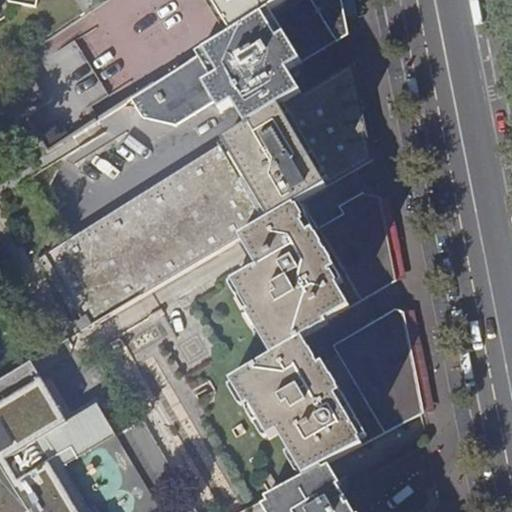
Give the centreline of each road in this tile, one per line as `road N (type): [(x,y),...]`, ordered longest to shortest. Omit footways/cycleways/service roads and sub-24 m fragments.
road 1 (primary): [(417,0),(511,495)]
road 2 (primary): [(511,309),(452,0)]
